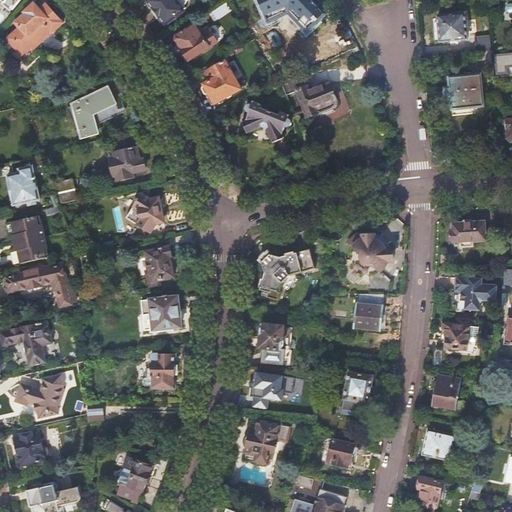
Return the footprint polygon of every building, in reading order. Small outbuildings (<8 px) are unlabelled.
[(1,0),(2,0),(0,2),(0,8),(8,15),(20,0),(1,0)] [(150,3),(147,6),(161,24),(164,21),(166,24),(183,10),(175,0),(149,0),(148,1),(150,3)] [(288,13),(293,18),(314,6),(308,0),(256,0),(263,16),(271,13),(273,18),(288,13)] [(19,27),(7,39),(22,55),(20,57),(24,62),(35,52),(33,50),(64,22),(47,4),(41,9),(35,3),(24,12),(26,14),(16,23),(19,27)] [(314,6),(293,18),(307,34),(325,18),(314,6)] [(465,13),(438,16),(441,41),(468,39),(465,13)] [(195,24),(174,38),(183,50),(182,52),(182,54),(182,56),(183,57),(185,59),(187,59),(189,59),(190,61),(218,42),(208,28),(201,33),(195,24)] [(491,51),(490,36),(475,37),(477,52),(491,51)] [(491,51),(477,52),(475,53),(477,69),(493,68),(491,51)] [(511,54),(495,56),(497,75),(507,74),(506,68),(511,67),(511,54)] [(202,87),(207,95),(210,93),(215,103),(227,97),(230,99),(232,97),(233,94),(242,89),(227,61),(206,73),(211,80),(204,84),(205,85),(202,87)] [(303,73),(282,83),(287,97),(298,92),(308,118),(309,117),(309,118),(318,114),(334,107),(335,106),(336,105),(336,104),(335,102),(338,101),(331,83),(310,91),(303,73)] [(450,87),(445,88),(447,101),(451,100),(452,110),(484,106),(481,75),(449,78),(450,87)] [(97,134),(96,130),(92,114),(115,103),(116,103),(109,86),(72,104),(81,139),(97,134)] [(252,118),(247,120),(243,122),(248,133),(262,126),(268,129),(274,143),(285,138),(283,134),(281,129),(286,127),(288,127),(289,127),(291,126),(292,125),(292,123),(292,122),(292,120),(291,119),(289,118),(290,116),(276,111),(275,113),(269,111),(271,106),(263,103),(263,105),(254,101),(253,104),(251,104),(250,104),(248,105),(247,106),(247,108),(247,109),(247,111),(248,112),(250,113),(252,118)] [(126,145),(108,149),(113,173),(116,173),(117,180),(133,177),(133,173),(144,170),(146,168),(144,160),(142,159),(140,159),(137,147),(135,148),(135,147),(128,148),(128,149),(127,149),(126,145)] [(44,165),(41,156),(11,163),(13,174),(7,176),(13,205),(39,199),(32,168),(44,165)] [(56,183),(54,184),(55,190),(58,189),(61,203),(77,200),(72,179),(56,182),(56,183)] [(141,195),(126,218),(150,233),(156,224),(163,223),(162,221),(164,220),(163,214),(161,214),(159,208),(161,206),(160,201),(157,198),(151,200),(149,193),(141,195)] [(19,252),(22,264),(50,258),(45,237),(40,216),(12,222),(15,234),(9,236),(11,245),(13,253),(19,252)] [(453,231),(450,235),(450,240),(455,243),(462,242),(462,246),(474,246),(473,241),(486,241),(486,228),(485,228),(485,222),(477,223),(476,222),(471,222),(471,221),(465,221),(465,222),(460,223),(460,225),(455,225),(455,231),(453,231)] [(15,234),(12,222),(6,223),(9,236),(15,234)] [(354,245),(354,247),(354,248),(362,255),(362,261),(367,265),(373,264),(380,271),(382,270),(384,268),(385,267),(386,264),(388,261),(392,261),(392,259),(394,259),(393,251),(391,251),(391,249),(384,250),(383,249),(381,247),(379,245),(377,244),(375,242),(375,235),(363,235),(363,239),(361,239),(360,239),(359,239),(358,240),(357,241),(356,242),(355,243),(354,245)] [(168,247),(146,252),(150,271),(146,272),(149,287),(160,285),(159,281),(174,277),(170,257),(172,254),(171,249),(168,247)] [(262,278),(260,286),(262,287),(261,290),(263,290),(263,292),(269,293),(268,297),(279,299),(283,284),(292,275),(316,268),(311,249),(296,253),(296,252),(287,254),(287,255),(282,257),(272,255),(269,251),(265,253),(263,255),(262,257),(261,259),(263,263),(266,273),(264,279),(262,278)] [(15,265),(22,264),(19,252),(13,253),(15,265)] [(97,254),(81,258),(83,268),(99,264),(97,254)] [(6,277),(8,287),(9,291),(9,293),(53,283),(54,290),(57,289),(61,307),(72,304),(72,303),(77,302),(73,284),(68,285),(63,264),(6,277)] [(456,291),(460,292),(462,292),(461,309),(465,309),(480,311),(481,303),(484,301),(496,302),(496,301),(497,286),(495,286),(482,285),(482,279),(457,277),(456,291)] [(385,295),(358,294),(354,328),(381,331),(385,295)] [(178,297),(142,301),(143,316),(152,315),(153,330),(182,327),(178,297)] [(47,322),(0,331),(0,337),(2,347),(17,343),(17,344),(24,343),(30,367),(46,363),(43,346),(52,344),(47,322)] [(262,324),(260,348),(282,350),(284,327),(262,324)] [(445,324),(444,334),(449,334),(448,340),(447,341),(446,343),(446,344),(447,345),(447,347),(448,347),(447,348),(468,350),(468,352),(474,353),(475,353),(476,353),(476,352),(477,352),(478,351),(478,350),(478,349),(479,341),(476,341),(477,334),(479,334),(480,327),(470,326),(445,324)] [(175,355),(151,354),(151,378),(152,378),(152,388),(175,388),(175,375),(177,375),(177,367),(175,367),(175,355)] [(270,407),(271,399),(284,400),(286,373),(256,371),(254,406),(270,407)] [(349,372),(342,414),(366,418),(373,376),(349,372)] [(438,374),(432,405),(456,410),(461,379),(438,374)] [(41,391),(38,390),(20,385),(15,403),(27,407),(28,403),(34,405),(36,413),(38,413),(39,419),(59,414),(57,407),(58,406),(60,406),(64,389),(63,389),(64,385),(61,375),(41,380),(42,384),(41,391)] [(101,404),(87,405),(87,415),(88,421),(102,419),(101,404)] [(245,438),(245,440),(245,442),(245,443),(246,445),(248,445),(247,447),(257,449),(255,460),(257,460),(257,461),(258,463),(264,465),(266,463),(266,462),(268,462),(271,451),(274,452),(280,425),(261,421),(258,422),(257,428),(252,427),(250,434),(248,434),(247,435),(246,435),(245,437),(245,438)] [(428,429),(423,453),(449,460),(455,435),(428,429)] [(38,431),(14,436),(21,465),(45,460),(38,431)] [(334,440),(328,463),(348,468),(350,462),(351,462),(355,445),(334,440)] [(149,474),(152,467),(127,458),(123,468),(124,469),(123,472),(121,471),(118,473),(116,476),(118,479),(120,480),(119,483),(121,484),(117,494),(132,499),(131,501),(137,503),(139,497),(141,498),(145,485),(146,485),(147,483),(148,483),(150,477),(149,477),(150,474),(149,474)] [(298,475),(295,484),(311,488),(314,479),(298,475)] [(419,488),(417,498),(426,500),(424,505),(426,508),(435,510),(437,508),(444,482),(422,477),(422,479),(419,480),(418,486),(419,488)] [(44,486),(26,490),(30,507),(32,506),(33,511),(61,511),(64,511),(63,506),(77,503),(82,495),(80,486),(56,491),(54,482),(44,484),(44,486)] [(473,485),(471,491),(479,493),(481,487),(473,485)] [(342,511),(347,497),(321,489),(316,505),(295,498),(290,511),(342,511)] [(130,511),(128,511),(127,511),(124,511),(123,511),(123,510),(107,500),(101,509),(105,511),(130,511)]
